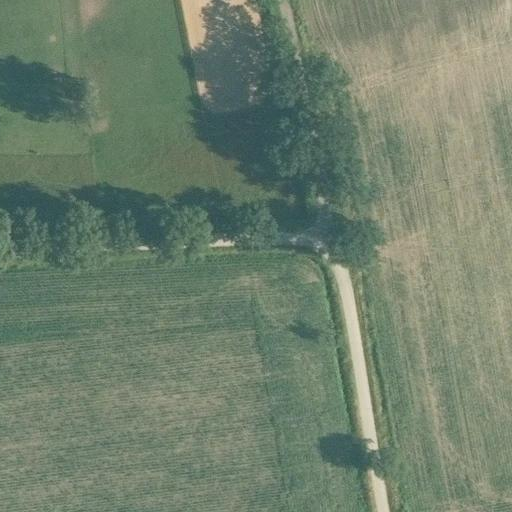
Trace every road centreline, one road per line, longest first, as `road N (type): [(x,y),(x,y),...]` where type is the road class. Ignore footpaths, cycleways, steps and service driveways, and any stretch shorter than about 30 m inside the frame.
road 1 (unclassified): [(0,235),(323,222)]
road 2 (unclassified): [(378,511),(323,222)]
road 3 (unclassified): [(323,222),(282,0)]
